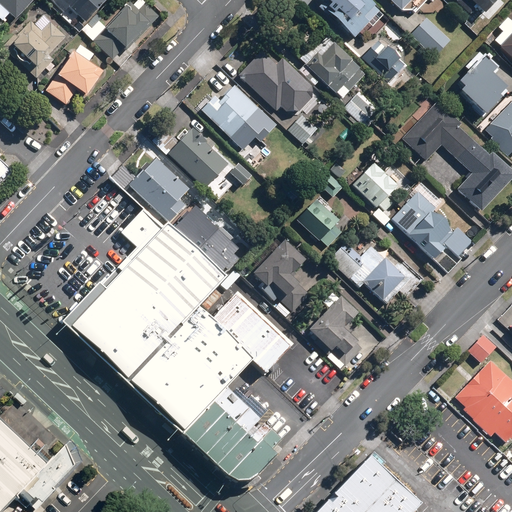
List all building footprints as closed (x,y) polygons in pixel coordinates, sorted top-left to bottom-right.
[(0,0),(0,6),(15,20),(33,0),(0,0)] [(48,0),(62,13),(67,8),(84,23),(106,0),(48,0)] [(374,14),(360,0),(314,0),(324,9),(322,11),(327,15),(324,18),(348,41),(374,14)] [(382,0),(396,13),(408,0),(382,0)] [(460,0),(477,17),(491,3),(488,0),(460,0)] [(97,22),(84,35),(111,60),(121,49),(124,52),(154,21),(139,8),(136,11),(128,2),(104,28),(97,22)] [(447,41),(422,18),(406,36),(430,59),(447,41)] [(500,34),(490,44),(511,65),(511,26),(505,19),(496,29),(500,34)] [(13,35),(1,48),(35,80),(52,61),(47,56),(64,38),(48,23),(40,32),(29,22),(15,37),(13,35)] [(323,41),(295,72),(312,88),(318,80),(340,100),(362,76),(323,41)] [(400,67),(374,42),(358,60),(383,84),(400,67)] [(71,52),(44,92),(65,106),(75,91),(84,97),(101,72),(71,52)] [(273,66),(260,54),(236,78),(272,114),(277,109),(282,114),(296,114),(309,101),(308,89),(279,60),(273,66)] [(440,73),(431,64),(419,78),(429,86),(440,73)] [(489,76),(476,64),(450,91),(479,118),(494,102),(491,100),(498,92),(485,80),(489,76)] [(227,142),(255,113),(229,88),(218,100),(210,93),(198,105),(200,108),(196,113),(227,142)] [(375,109),(356,92),(338,112),(357,129),(375,109)] [(511,99),(487,125),(511,149),(511,99)] [(453,128),(456,125),(433,103),(400,140),(423,161),(437,146),(453,161),(470,143),(453,128)] [(315,130),(300,116),(285,132),(300,147),(315,130)] [(223,166),(187,130),(162,154),(199,191),(223,166)] [(452,193),(476,214),(511,177),(487,155),(485,157),(470,143),(453,161),(468,175),(452,193)] [(162,169),(151,159),(124,188),(163,226),(180,209),(174,203),(184,193),(170,179),(174,175),(165,166),(162,169)] [(278,168),(272,160),(260,170),(266,178),(278,168)] [(248,177),(237,167),(227,178),(239,188),(248,177)] [(341,188),(326,172),(314,183),(329,199),(341,188)] [(443,242),(449,235),(428,215),(438,204),(420,187),(388,221),(404,237),(403,238),(428,262),(439,251),(437,248),(443,242)] [(293,221),(315,243),(317,241),(324,248),(339,233),(331,226),(335,222),(313,200),(293,221)] [(172,330),(218,282),(137,204),(106,236),(121,251),(57,319),(125,383),(174,333),(172,330)] [(278,242),(246,276),(288,315),(305,295),(290,282),(289,283),(285,279),(300,262),(278,242)] [(380,308),(409,280),(395,265),(390,269),(368,246),(355,258),(342,244),(326,259),(356,290),(360,286),(380,308)] [(477,263),(467,253),(447,273),(456,283),(477,263)] [(285,347),(229,295),(203,322),(260,374),(285,347)] [(338,359),(352,344),(338,332),(354,314),(335,297),(301,334),(323,354),(327,350),(338,359)] [(222,383),(180,336),(128,386),(178,431),(220,470),(224,473),(231,475),(236,474),(243,473),(278,435),(222,383)] [(493,347),(480,336),(464,354),(477,365),(493,347)] [(511,388),(487,363),(451,398),(462,409),(459,411),(487,440),(491,436),(501,446),(511,434),(511,388)] [(0,511),(5,511),(51,464),(0,417),(0,511)] [(423,511),(368,461),(321,511),(423,511)]
